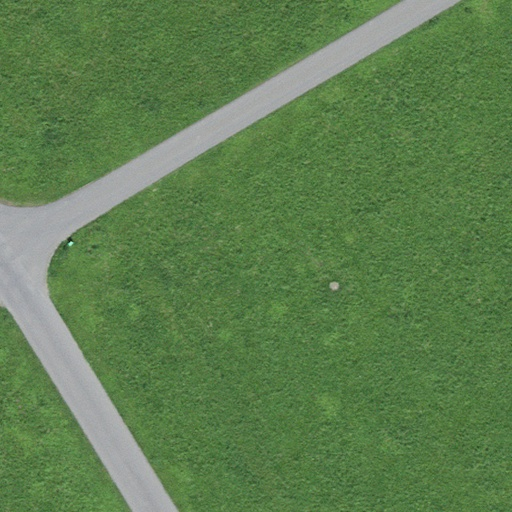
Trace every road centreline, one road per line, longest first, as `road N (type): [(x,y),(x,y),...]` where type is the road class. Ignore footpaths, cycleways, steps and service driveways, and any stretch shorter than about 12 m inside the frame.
road 1 (track): [(429,0),(0,249)]
road 2 (unclassified): [(0,260),(154,511)]
